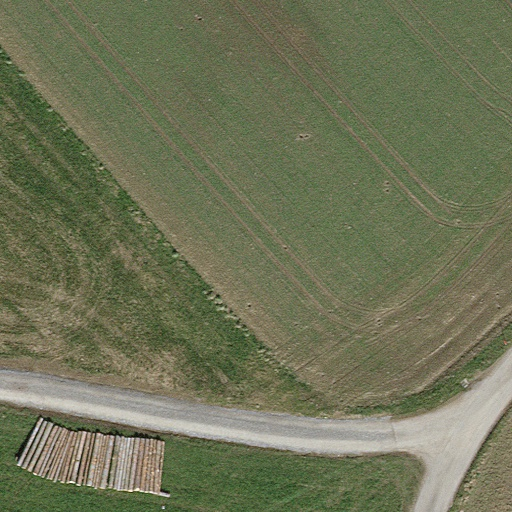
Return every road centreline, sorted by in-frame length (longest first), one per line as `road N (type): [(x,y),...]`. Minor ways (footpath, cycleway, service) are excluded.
road 1 (track): [(462,429),(262,435),(0,387)]
road 2 (track): [(432,511),(462,429),(511,372)]
